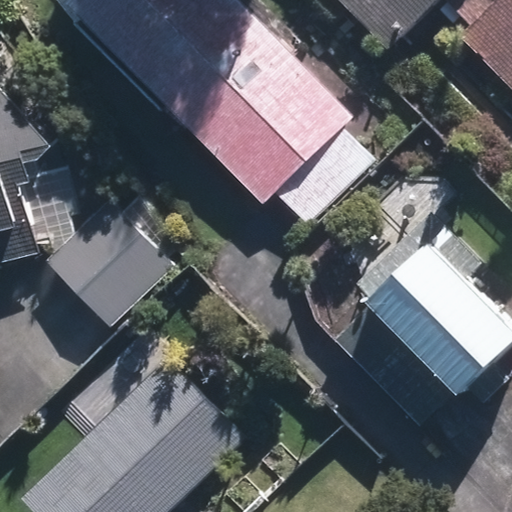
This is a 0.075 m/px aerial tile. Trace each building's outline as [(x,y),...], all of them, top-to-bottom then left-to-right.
[(264,0),(96,0),(277,190),(366,106),(264,0)] [(472,0),(379,0),(426,47),(472,0)] [(511,7),(488,30),(511,54),(511,7)] [(24,99),(14,101),(0,49),(0,254),(55,241),(35,163),(66,156),(78,143),(24,99)] [(120,210),(66,262),(121,318),(175,266),(120,210)] [(511,304),(455,246),(399,299),(486,389),(511,364),(511,304)] [(52,509),(55,511),(155,511),(247,426),(197,373),(52,509)]
